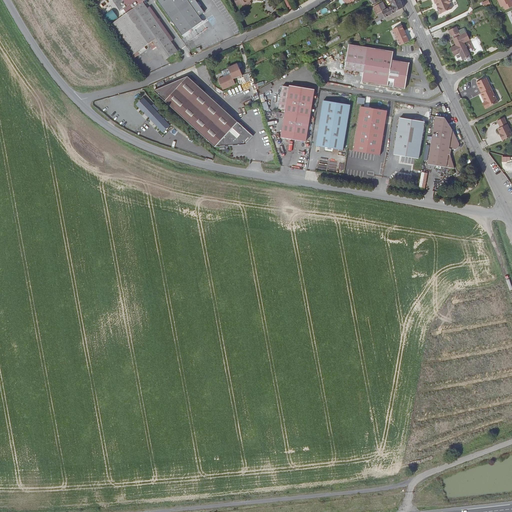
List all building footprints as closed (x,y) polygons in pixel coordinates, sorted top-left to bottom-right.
[(167,0),(161,4),(183,36),(186,40),(211,22),(204,13),(205,12),(196,0),(167,0)] [(439,8),(437,9),(440,14),(451,9),(448,4),(450,3),(448,0),(433,0),(435,4),(436,3),(439,8)] [(511,2),(511,0),(497,0),(501,7),(503,6),(505,10),(511,7),(511,2)] [(132,9),(128,11),(125,14),(113,22),(111,24),(133,55),(149,44),(153,41),(165,33),(143,1),(137,5),(132,9)] [(403,8),(401,3),(392,7),(386,11),(382,12),(385,18),(402,9),(403,8)] [(382,12),(386,11),(383,4),(374,8),(378,17),(380,22),(385,18),(382,12)] [(104,16),(110,23),(118,17),(112,10),(104,16)] [(460,55),(461,57),(463,62),(470,59),(464,45),(471,41),(467,34),(461,37),(457,29),(448,32),(451,39),(453,38),(457,47),(451,50),(454,58),(455,57),(460,55)] [(157,47),(166,59),(178,50),(165,33),(153,41),(149,44),(153,50),(157,47)] [(393,52),(349,45),(346,71),(364,73),(363,83),(405,89),(409,63),(392,61),(393,52)] [(219,81),(224,91),(236,85),(234,80),(243,75),(238,64),(229,68),(232,74),(225,78),(219,81)] [(222,72),(225,78),(232,74),(229,68),(222,72)] [(249,75),(256,98),(259,97),(257,91),(252,74),(249,75)] [(189,77),(155,92),(217,147),(248,145),(256,136),(189,77)] [(486,81),(477,86),(482,96),(481,97),(483,102),(484,102),(486,104),(485,105),(483,106),(486,112),(498,106),(486,81)] [(307,143),(316,90),(291,86),(291,88),(284,87),(280,109),(287,110),(283,139),(307,143)] [(153,103),(151,105),(143,97),(136,104),(162,132),(170,125),(157,111),(159,109),(153,103)] [(351,105),(325,101),(317,147),(344,152),(351,105)] [(388,112),(361,108),(353,153),(380,157),(388,112)] [(437,117),(429,165),(455,169),(450,155),(451,150),(455,150),(459,148),(459,144),(446,118),(437,117)] [(418,159),(424,122),(400,118),(394,155),(418,159)] [(498,140),(496,141),(499,145),(509,140),(500,122),(493,126),(497,133),(494,134),(497,138),(498,140)] [(149,135),(151,133),(145,126),(142,129),(149,135)]
